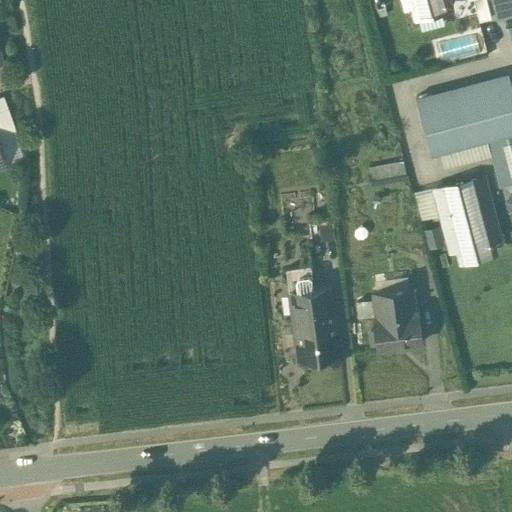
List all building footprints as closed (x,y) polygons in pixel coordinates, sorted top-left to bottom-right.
[(403,0),(406,10),(444,0),(403,0)] [(511,0),(494,0),(499,15),(511,12),(511,0)] [(511,87),(508,71),(415,95),(430,152),(487,137),(499,185),(511,181),(511,87)] [(8,106),(0,108),(0,143),(17,137),(13,122),(8,106)] [(402,160),(369,166),(371,180),(406,174),(402,160)] [(482,175),(435,188),(450,247),(458,245),(461,257),(493,248),(490,237),(498,234),(482,175)] [(310,264),(286,267),(289,290),(313,287),(310,264)] [(313,287),(289,290),(298,357),(339,352),(330,284),(313,287)] [(412,285),(372,290),(375,314),(373,314),(377,346),(422,341),(418,309),(415,309),(412,285)]
